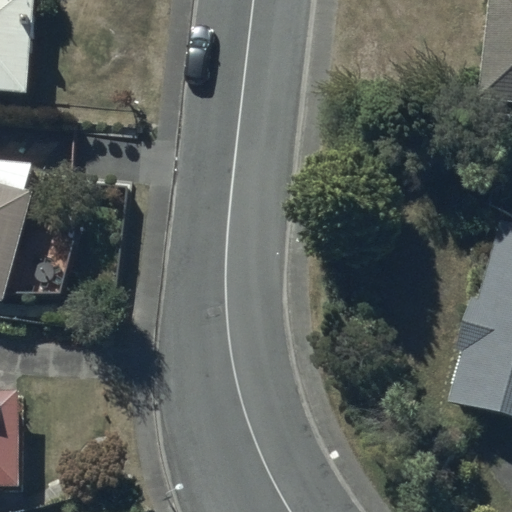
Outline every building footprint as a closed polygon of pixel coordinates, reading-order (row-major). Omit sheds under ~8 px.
[(40,0),(0,0),(0,96),(33,99),(40,0)] [(511,0),(492,0),(483,106),(511,108),(511,0)] [(0,306),(10,310),(39,206),(30,204),(36,181),(0,171),(0,306)] [(511,230),(504,228),(482,307),(475,305),(461,357),(465,358),(451,408),(511,424),(511,230)] [(0,492),(19,493),(21,401),(0,400),(0,492)]
